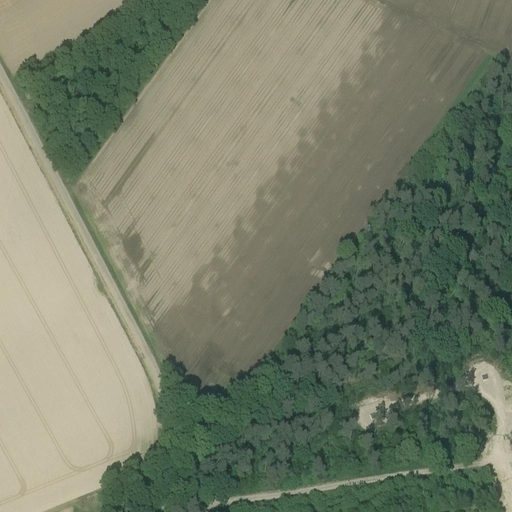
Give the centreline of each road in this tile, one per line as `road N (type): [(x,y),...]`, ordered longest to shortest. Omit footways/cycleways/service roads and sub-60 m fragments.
road 1 (unclassified): [(164,511),(164,401),(0,71)]
road 2 (track): [(170,511),(511,459)]
road 3 (track): [(503,460),(506,415),(486,382),(379,413)]
